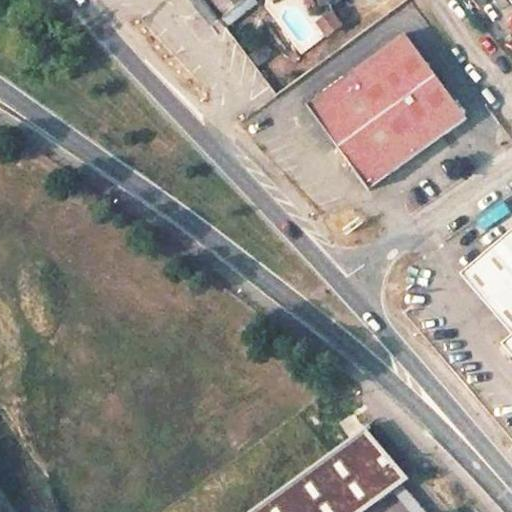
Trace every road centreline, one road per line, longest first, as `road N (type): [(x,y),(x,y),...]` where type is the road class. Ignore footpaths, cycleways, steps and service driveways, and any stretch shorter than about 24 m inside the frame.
road 1 (primary): [(0,101),(388,398),(507,511)]
road 2 (primary): [(345,285),(86,0)]
road 3 (primary): [(511,474),(345,285)]
road 4 (residential): [(511,170),(345,285)]
